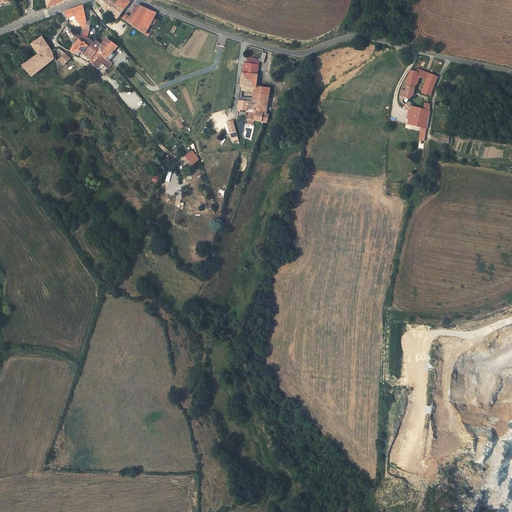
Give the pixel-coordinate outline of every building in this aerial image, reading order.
[(121,16),(125,11),(110,0),(109,0),(104,0),(98,3),(118,20),(121,16)] [(126,0),(109,0),(110,0),(125,11),(131,2),(126,0)] [(129,14),(128,15),(125,19),(151,39),(152,36),(149,33),(160,15),(139,6),(134,16),(129,14)] [(69,18),(75,17),(84,34),(88,21),(88,20),(85,7),(67,14),(69,18)] [(81,41),(83,38),(78,33),(76,34),(73,30),(72,27),(69,28),(71,32),(79,40),(81,41)] [(91,49),(95,44),(87,38),(84,36),(83,38),(81,41),(87,46),(91,49)] [(21,66),(31,77),(54,61),(52,54),(42,37),(31,43),(38,55),(21,66)] [(107,37),(100,45),(96,52),(107,60),(118,47),(107,37)] [(87,46),(81,41),(79,40),(71,49),(76,54),(78,52),(80,53),(87,46)] [(96,52),(100,45),(96,43),(95,44),(91,49),(96,52)] [(92,65),(93,66),(99,74),(101,72),(102,73),(105,71),(104,70),(110,63),(107,60),(96,52),(91,49),(87,46),(80,53),(84,57),(89,61),(92,56),(95,60),(92,65)] [(68,55),(59,49),(56,52),(59,72),(72,60),(68,55)] [(249,59),(247,74),(258,77),(260,61),(249,59)] [(427,86),(423,92),(432,95),(437,76),(420,70),(419,74),(413,72),(412,73),(409,83),(408,88),(417,89),(421,83),(427,86)] [(256,87),(258,77),(247,74),(245,74),(243,91),(253,95),(251,105),(253,106),(267,111),(270,90),(256,87)] [(402,100),(411,102),(416,93),(417,89),(408,88),(407,92),(402,92),(402,100)] [(169,89),(166,92),(175,102),(178,99),(169,89)] [(425,99),(422,110),(430,112),(431,101),(425,99)] [(253,106),(251,105),(242,101),(240,110),(240,113),(243,113),(243,111),(249,112),(249,109),(251,109),(253,106)] [(266,125),(268,118),(266,117),(267,111),(253,106),(251,109),(251,110),(257,110),(257,114),(258,114),(251,114),(249,126),(253,127),(256,122),(266,125)] [(427,130),(430,112),(422,110),(412,108),(411,112),(409,127),(427,130)] [(175,121),(181,129),(186,126),(180,117),(175,121)] [(234,121),(227,123),(230,133),(237,132),(234,121)] [(449,143),(450,135),(443,134),(442,143),(449,143)] [(192,151),(185,156),(193,166),(200,161),(192,151)] [(153,175),(151,182),(157,184),(159,177),(153,175)]
